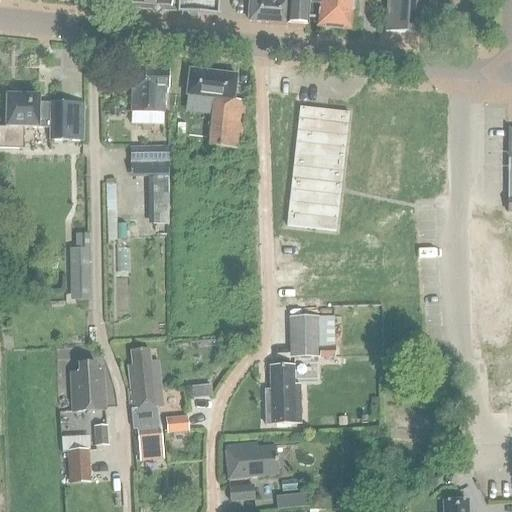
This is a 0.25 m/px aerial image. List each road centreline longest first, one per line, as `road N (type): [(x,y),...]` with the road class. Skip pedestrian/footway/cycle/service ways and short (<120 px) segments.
road 1 (residential): [(131,511),(120,398),(97,335),(88,29)]
road 2 (residential): [(259,47),(270,306),(266,335),(217,409),(211,511)]
road 3 (residential): [(457,69),(460,310),(480,459),(511,456)]
road 4 (tertiary): [(457,69),(259,47)]
road 5 (tertiary): [(259,47),(111,32)]
